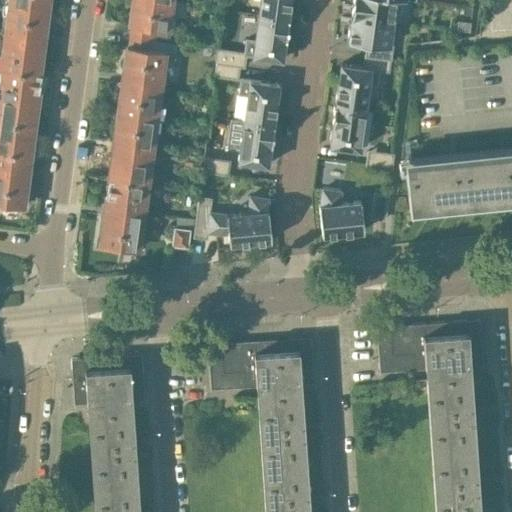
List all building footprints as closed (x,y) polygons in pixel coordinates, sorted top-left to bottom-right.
[(9,0),(5,33),(42,38),(47,5),(9,0)] [(132,23),(131,31),(154,34),(155,26),(167,28),(170,0),(132,0),(129,23),(132,23)] [(288,17),(290,0),(259,0),(258,13),(288,17)] [(352,0),(351,13),(393,19),(395,0),(352,0)] [(246,38),(244,52),(245,52),(245,53),(282,58),(285,38),(286,38),(289,18),(288,18),(288,17),(258,13),(254,39),(246,38)] [(390,44),(393,19),(351,13),(347,39),(367,41),(366,53),(390,57),(392,44),(390,44)] [(469,30),(471,21),(458,19),(457,28),(469,30)] [(153,40),(154,34),(131,31),(129,45),(126,45),(122,78),(159,83),(164,50),(176,52),(177,43),(153,40)] [(38,71),(42,38),(5,33),(0,66),(2,66),(38,71)] [(219,35),(206,33),(205,43),(218,45),(219,35)] [(218,49),(217,61),(239,64),(244,65),(245,53),(245,52),(244,52),(218,49)] [(341,63),(335,103),(365,108),(369,82),(376,84),(378,69),(388,70),(390,57),(366,53),(364,66),(341,63)] [(239,64),(217,61),(215,74),(237,77),(239,65),(239,64)] [(2,66),(0,78),(0,100),(35,106),(40,71),(38,71),(2,66)] [(247,93),(243,119),(273,123),(279,82),(241,77),(239,92),(247,93)] [(155,116),(159,83),(122,78),(117,111),(155,116)] [(0,134),(31,139),(35,106),(0,100),(0,134)] [(360,148),(365,108),(335,103),(334,103),(332,123),(329,144),(360,148)] [(150,149),(155,116),(117,111),(113,144),(150,149)] [(274,123),(273,123),(243,119),(231,117),(227,145),(239,147),(237,160),(267,164),(270,144),(271,144),(274,123)] [(0,134),(0,168),(27,172),(31,139),(0,134)] [(146,182),(150,149),(113,144),(108,177),(146,182)] [(370,150),(368,163),(393,166),(395,153),(370,150)] [(409,211),(511,200),(511,151),(404,162),(409,211)] [(228,175),(230,159),(203,156),(201,171),(228,175)] [(27,172),(0,168),(0,201),(22,205),(27,172)] [(142,215),(146,182),(108,177),(104,210),(142,215)] [(341,190),(322,187),(320,203),(319,204),(322,233),(363,229),(361,199),(339,202),(341,190)] [(371,216),(384,218),(388,194),(374,192),(371,216)] [(228,231),(229,242),(270,238),(267,208),(266,208),(268,197),(249,194),(247,210),(226,212),(196,208),(193,237),(206,238),(207,229),(220,232),(228,231)] [(137,248),(142,215),(104,210),(100,243),(137,248)] [(177,216),(176,226),(193,229),(194,219),(177,216)] [(187,246),(189,229),(174,227),(172,244),(187,246)] [(448,367),(469,365),(483,364),(482,348),(478,348),(477,330),(480,330),(480,318),(445,321),(448,367)] [(425,368),(448,367),(445,321),(376,326),(377,336),(380,336),(381,355),(378,355),(380,371),(425,368)] [(279,384),(301,382),(314,381),(313,365),(310,366),(308,347),(311,347),(311,336),(276,338),(279,384)] [(256,385),(279,384),(276,338),(207,343),(208,354),(211,354),(212,372),(209,372),(210,388),(243,386),(256,385)] [(110,401),(132,399),(145,398),(144,383),(141,383),(140,364),(142,364),(142,353),(107,355),(110,401)] [(87,402),(110,401),(107,355),(71,358),(72,367),(74,367),(76,387),(73,387),(74,403),(87,402)] [(426,378),(430,443),(475,440),(473,414),(473,406),(470,375),(469,365),(448,367),(425,368),(426,378)] [(256,385),(257,395),(261,460),(306,457),(304,432),(304,423),(301,392),(301,382),(279,384),(256,385)] [(88,412),(93,477),(137,474),(132,399),(110,401),(87,402),(88,412)] [(430,443),(434,511),(479,511),(478,485),(477,477),(475,440),(430,443)] [(261,460),(264,511),(309,511),(309,495),(306,457),(261,460)] [(93,477),(94,511),(139,511),(137,474),(93,477)]
